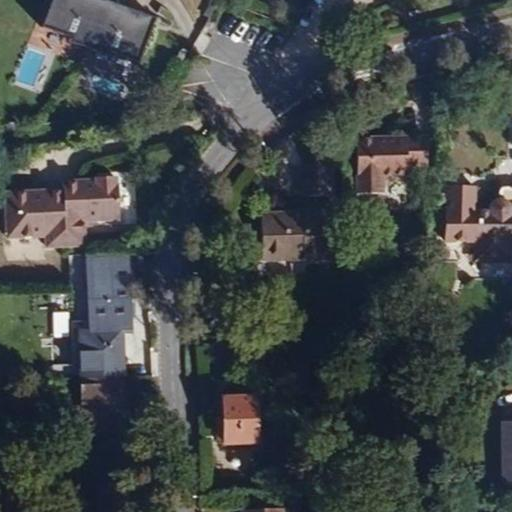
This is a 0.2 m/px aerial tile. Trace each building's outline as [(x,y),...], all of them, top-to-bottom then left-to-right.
[(77,40),(90,45),(108,2),(102,0),(58,0),(50,23),(79,34),(77,40)] [(154,19),(108,2),(90,45),(105,51),(107,45),(140,58),(154,19)] [(375,139),(356,140),(359,195),(384,193),(384,176),(408,175),(408,167),(428,166),(426,136),(415,137),(375,139)] [(302,164),(302,197),(334,196),(333,163),(316,163),(302,164)] [(27,188),(28,233),(66,233),(66,243),(104,243),(104,225),(104,219),(113,219),(140,218),(140,178),(138,178),(138,176),(118,176),(118,179),(85,179),(85,187),(27,188)] [(475,261),(511,261),(510,241),(511,240),(511,188),(501,189),(499,191),(498,200),(496,201),(493,203),(491,205),(476,205),(475,261)] [(262,261),(334,258),(333,214),(261,217),(262,261)] [(80,332),(82,406),(83,420),(83,426),(95,426),(95,432),(120,433),(120,426),(126,426),(125,401),(121,332),(129,331),(127,258),(89,260),(91,331),(80,332)] [(52,338),(67,338),(66,312),(51,312),(52,338)] [(223,444),(255,443),(254,398),(222,398),(222,416),(223,444)] [(69,421),(83,420),(82,406),(64,406),(66,418),(69,421)] [(20,511),(19,447),(4,447),(5,511),(20,511)]
